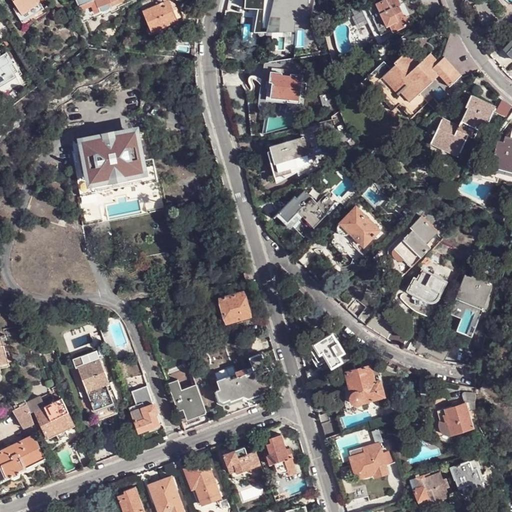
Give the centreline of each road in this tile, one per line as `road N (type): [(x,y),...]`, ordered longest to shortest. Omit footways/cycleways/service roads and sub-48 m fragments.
road 1 (residential): [(57,134),(5,251),(7,277),(30,295),(117,304),(177,447)]
road 2 (residential): [(247,222),(382,348),(426,368),(472,376)]
road 3 (residential): [(247,222),(208,67),(215,0)]
road 4 (residential): [(301,401),(247,222)]
road 5 (residential): [(2,511),(177,447)]
road 6 (residential): [(177,447),(301,401)]
